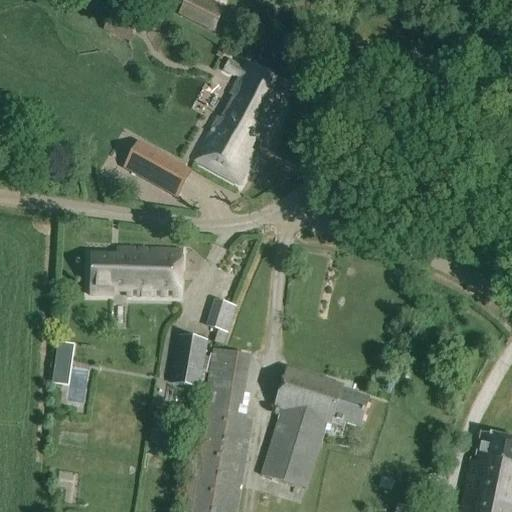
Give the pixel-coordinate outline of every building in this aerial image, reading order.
[(225,12),(201,0),(186,0),(178,17),(214,35),(225,12)] [(118,12),(108,30),(134,43),(144,25),(118,12)] [(250,66),(247,71),(230,63),(226,71),(242,79),(196,159),(239,184),(256,154),(246,149),(252,139),(261,144),(279,113),(273,110),(287,87),(250,66)] [(173,164),(128,150),(119,174),(166,188),(173,164)] [(182,299),(184,253),(121,252),(120,258),(93,257),(92,298),(114,298),(115,292),(129,292),(130,298),(182,299)] [(212,327),(234,332),(240,304),(218,300),(212,327)] [(178,338),(170,386),(200,391),(204,363),(207,363),(209,355),(206,354),(208,343),(178,338)] [(78,368),(82,345),(63,343),(57,384),(72,387),(70,401),(88,403),(93,370),(78,368)] [(202,409),(246,417),(249,398),(243,397),(250,359),(246,358),(247,353),(231,350),(230,354),(213,351),(202,409)] [(278,406),(284,408),(263,476),(308,490),(329,424),(337,426),(339,422),(363,430),(372,403),(347,395),(348,389),(291,371),(278,406)] [(473,470),(462,511),(511,511),(511,441),(485,434),(479,460),(473,470)] [(403,503),(401,511),(423,511),(425,508),(403,503)]
